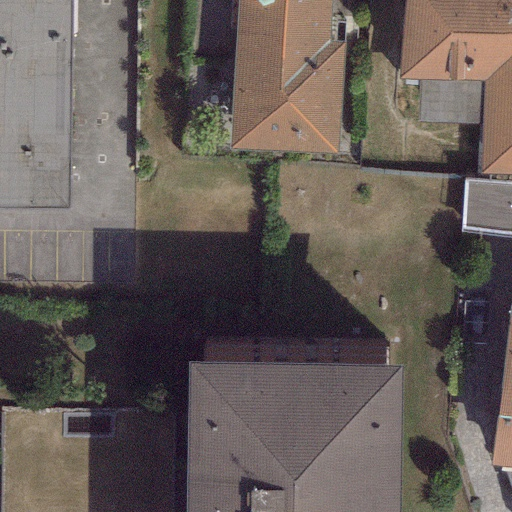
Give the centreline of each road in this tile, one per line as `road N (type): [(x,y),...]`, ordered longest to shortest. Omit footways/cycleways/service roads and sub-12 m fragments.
road 1 (unknown): [(470,286),(454,448),(461,511)]
road 2 (unknown): [(140,305),(149,511)]
